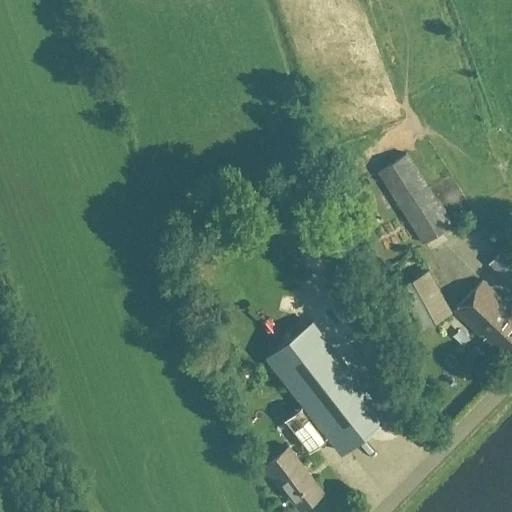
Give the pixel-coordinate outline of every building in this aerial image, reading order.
[(404,154),(378,171),(424,243),(450,226),(404,154)] [(511,252),(505,245),(488,263),(511,286),(511,252)] [(422,272),(412,253),(374,274),(407,334),(449,311),(427,270),(422,272)] [(511,353),(511,309),(481,280),(453,309),(506,360),(511,353)] [(311,321),(267,356),(314,415),(293,431),(309,450),(329,435),(341,451),(386,417),(311,321)] [(463,357),(473,367),(484,357),(474,347),(463,357)]
